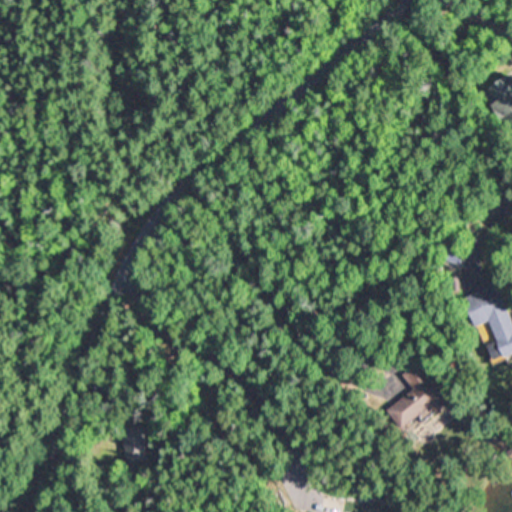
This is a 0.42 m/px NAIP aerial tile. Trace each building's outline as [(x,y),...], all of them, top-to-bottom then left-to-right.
[(511,78),(483,94),(490,107),(494,104),(509,134),(511,132),(511,78)] [(468,252),(463,267),(447,261),(452,247),(468,252)] [(115,286),(127,283),(124,268),(112,270),(115,286)] [(462,291),(448,294),(446,279),(460,277),(462,291)] [(511,315),(511,354),(507,357),(492,322),(477,328),(465,300),(499,285),(511,315)] [(455,403),(439,415),(434,408),(406,430),(390,411),(416,390),(404,376),(421,364),(455,403)] [(153,457),(130,460),(126,426),(149,423),(153,457)] [(511,445),(511,453),(493,466),(483,449),(507,435),(511,445)]
